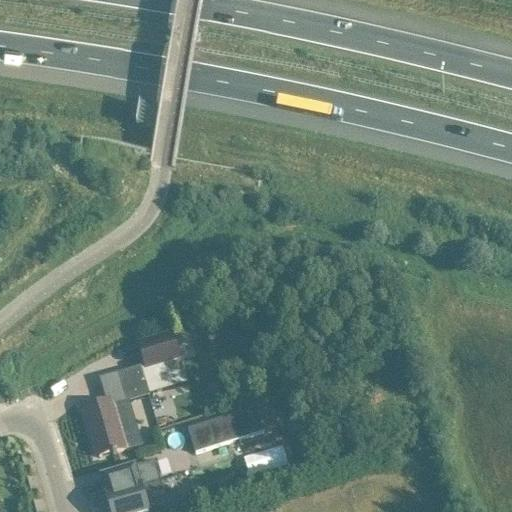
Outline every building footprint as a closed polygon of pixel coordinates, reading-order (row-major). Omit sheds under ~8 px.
[(173,335),(139,345),(146,370),(144,371),(151,395),(187,384),(180,361),(173,335)] [(107,403),(80,410),(88,437),(92,436),(99,459),(112,455),(113,457),(117,456),(116,454),(130,450),(117,407),(131,402),(151,396),(151,395),(144,371),(143,368),(101,381),(107,403)] [(196,456),(264,434),(256,410),(188,431),(196,456)] [(155,463),(100,479),(106,498),(110,511),(147,511),(144,500),(164,494),(161,482),(155,463)] [(191,511),(189,501),(155,511),(191,511)]
